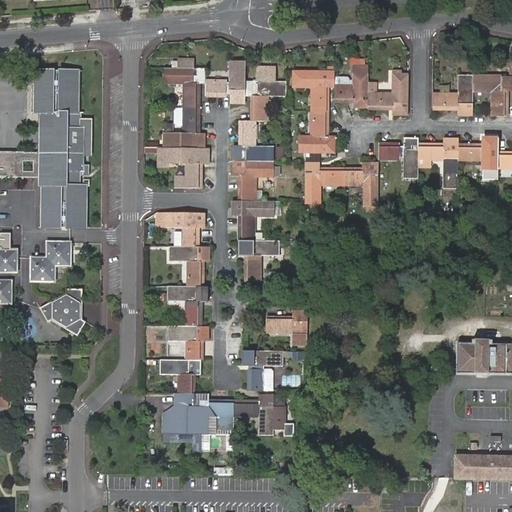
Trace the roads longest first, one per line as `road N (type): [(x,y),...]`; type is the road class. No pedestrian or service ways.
road 1 (residential): [(74,511),(75,425),(129,359),(130,200)]
road 2 (residential): [(236,16),(246,30),(275,37),(422,24)]
road 3 (residential): [(220,378),(221,201)]
road 4 (residential): [(130,200),(130,28)]
road 5 (residential): [(395,0),(265,7),(236,16)]
road 6 (residential): [(130,28),(0,39)]
